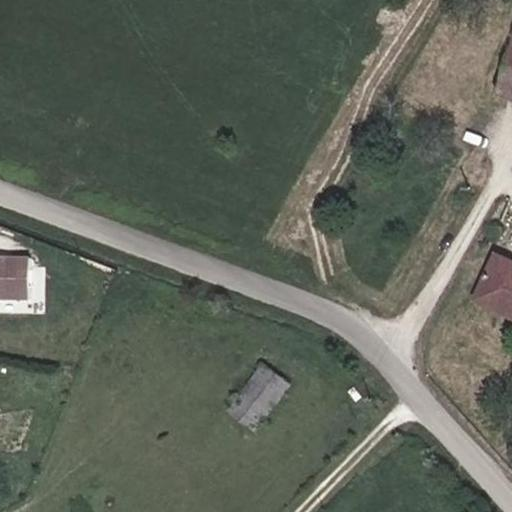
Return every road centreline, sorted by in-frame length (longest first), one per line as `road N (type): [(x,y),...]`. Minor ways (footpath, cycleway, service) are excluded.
road 1 (residential): [(511,506),(334,321),(0,201)]
road 2 (track): [(314,511),(416,401)]
